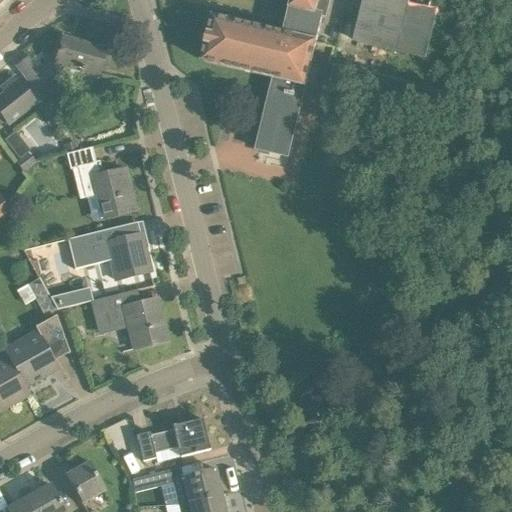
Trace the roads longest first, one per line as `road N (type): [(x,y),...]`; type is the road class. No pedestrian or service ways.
road 1 (residential): [(224,364),(137,0)]
road 2 (residential): [(0,468),(105,409),(224,364)]
road 3 (residential): [(266,511),(224,364)]
